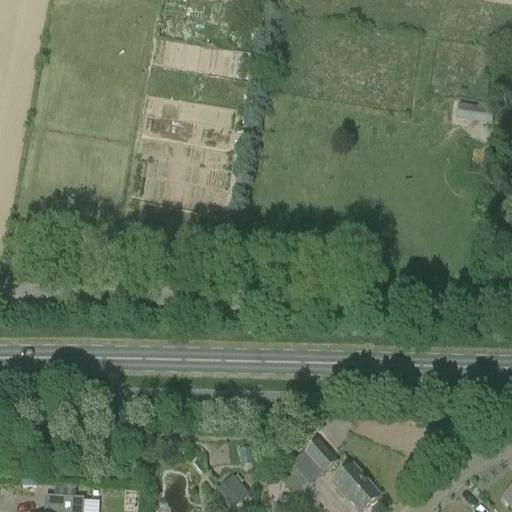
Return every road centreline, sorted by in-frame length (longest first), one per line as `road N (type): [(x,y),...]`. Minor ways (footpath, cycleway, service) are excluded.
road 1 (unclassified): [(511,297),(459,307),(0,294)]
road 2 (secondary): [(0,362),(511,365)]
